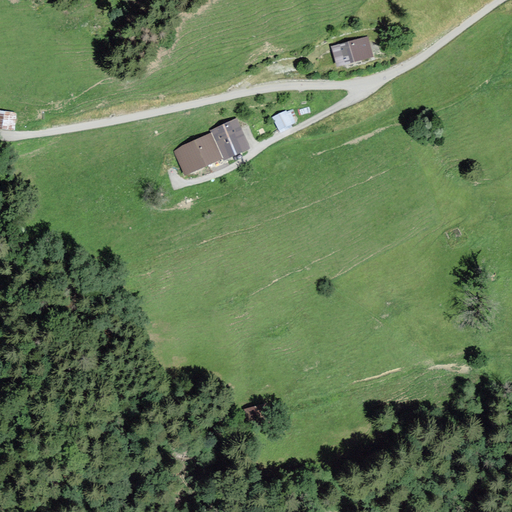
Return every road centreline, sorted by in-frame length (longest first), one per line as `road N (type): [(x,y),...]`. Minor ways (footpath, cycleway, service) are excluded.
road 1 (residential): [(0,135),(235,94),(365,84),(503,0)]
road 2 (track): [(511,87),(474,91),(277,169),(265,166),(256,149)]
